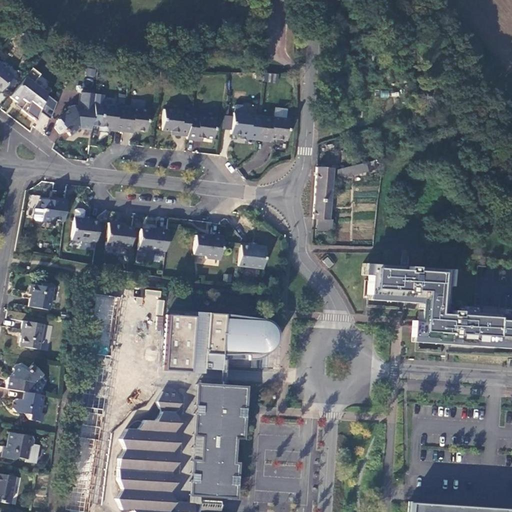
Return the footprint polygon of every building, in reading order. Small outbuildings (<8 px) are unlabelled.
[(0,91),(0,92),(12,76),(0,66),(0,91)] [(17,103),(21,98),(27,102),(21,110),(35,120),(39,111),(45,94),(45,93),(38,87),(37,89),(31,85),(39,74),(31,68),(9,96),(17,103)] [(95,77),(95,69),(86,68),(85,76),(95,77)] [(45,94),(39,111),(49,120),(56,102),(45,94)] [(90,130),(94,96),(80,95),(79,110),(69,108),(66,110),(66,114),(57,121),(54,130),(59,135),(64,131),(69,136),(76,130),(76,128),(90,130)] [(112,128),(111,131),(121,132),(124,108),(101,105),(98,127),(107,128),(112,128)] [(245,139),(255,140),(258,116),(243,114),(244,108),(243,106),(235,105),(233,106),(232,113),(232,114),(230,130),(230,134),(241,135),(246,136),(245,139)] [(124,108),(121,132),(131,133),(132,130),(137,131),(145,132),(148,111),(124,108)] [(176,135),(186,137),(189,115),(189,112),(163,109),(161,130),(176,132),(176,135)] [(232,114),(223,113),(221,129),(230,130),(232,114)] [(189,115),(186,137),(186,140),(196,141),(196,138),(212,139),(215,118),(189,115)] [(266,138),(271,139),(286,140),(288,119),(258,116),(255,140),(266,141),(266,138)] [(365,163),(335,170),(337,178),(343,176),(344,178),(368,172),(365,163)] [(332,169),(315,168),(312,220),(316,220),(329,220),(332,169)] [(62,221),(65,200),(55,198),(55,201),(41,199),(39,209),(42,210),(40,221),(53,223),(54,220),(62,221)] [(40,221),(42,210),(39,209),(34,209),(32,219),(34,221),(40,221)] [(83,220),(83,219),(73,218),(70,240),(95,243),(98,222),(89,221),(83,220)] [(329,220),(316,220),(316,231),(331,232),(332,220),(329,220)] [(130,248),(132,227),(118,226),(118,224),(108,223),(105,246),(130,248)] [(155,231),(139,229),(137,250),(148,252),(151,250),(165,251),(167,230),(155,229),(155,231)] [(202,236),(199,256),(203,256),(205,259),(219,260),(222,237),(208,235),(208,237),(202,236)] [(202,236),(195,236),(192,255),(199,256),(202,236)] [(240,245),(237,266),(262,269),(265,246),(254,245),(254,247),(240,245)] [(49,264),(51,257),(33,253),(31,260),(49,264)] [(430,274),(362,269),(360,295),(414,299),(412,326),(405,325),(404,341),(511,348),(511,318),(428,313),(430,274)] [(28,307),(47,310),(52,285),(41,284),(40,286),(30,285),(28,294),(30,295),(28,307)] [(145,290),(144,300),(159,301),(160,291),(145,290)] [(109,355),(114,296),(98,294),(92,353),(109,355)] [(157,300),(155,314),(163,315),(164,300),(157,300)] [(206,312),(191,311),(191,317),(167,315),(164,369),(188,370),(202,370),(218,370),(220,351),(247,352),(252,353),(254,352),(259,353),(266,352),(273,347),(277,338),(275,329),(270,323),(263,319),(251,317),(224,314),(206,312)] [(19,346),(38,350),(43,325),(22,321),(20,329),(21,330),(19,346)] [(24,392),(40,395),(49,381),(33,366),(29,371),(22,364),(21,365),(17,365),(14,369),(14,372),(9,378),(7,389),(24,392)] [(206,386),(206,384),(194,384),(188,503),(173,503),(168,492),(174,483),(169,473),(175,463),(171,452),(177,443),(172,433),(178,423),(173,413),(179,403),(174,392),(161,392),(155,402),(159,412),(154,421),(143,420),(136,430),(124,429),(118,439),(123,450),(117,459),(116,480),(120,490),(114,499),(120,511),(132,511),(219,511),(220,496),(229,496),(231,465),(229,465),(230,437),(239,438),(240,418),(231,417),(232,407),(241,408),(242,388),(227,387),(206,386)] [(28,414),(27,420),(40,422),(42,414),(38,413),(41,395),(40,395),(24,392),(22,400),(16,399),(13,401),(12,409),(14,412),(28,414)] [(0,446),(0,457),(12,460),(15,458),(26,460),(29,447),(32,445),(33,440),(31,437),(8,433),(5,447),(0,446)] [(0,502),(9,504),(14,477),(0,474),(0,502)] [(511,511),(511,509),(409,502),(408,511),(511,511)]
